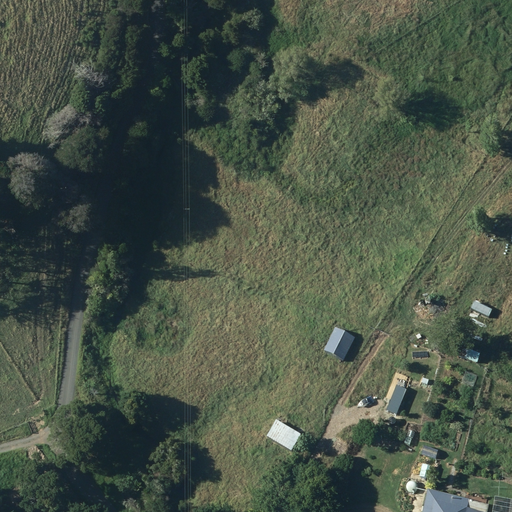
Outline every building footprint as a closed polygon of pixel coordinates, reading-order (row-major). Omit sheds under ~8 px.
[(342,363),(354,339),(336,330),(325,354),(342,363)] [(474,364),(478,354),(468,350),(464,359),(474,364)] [(475,378),(464,376),(462,387),(473,388),(475,378)] [(265,439),(290,453),(299,436),(275,422),(265,439)] [(409,445),(416,426),(411,425),(403,443),(409,445)] [(424,445),(422,452),(437,458),(440,451),(424,445)] [(423,463),(420,474),(429,477),(433,465),(423,463)] [(482,511),(485,503),(426,489),(422,504),(424,505),(421,511),(482,511)]
